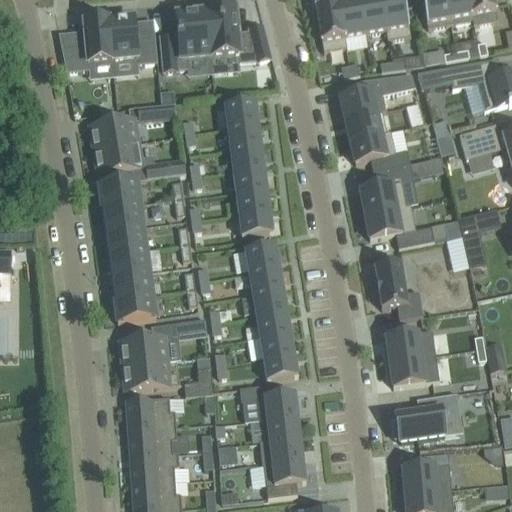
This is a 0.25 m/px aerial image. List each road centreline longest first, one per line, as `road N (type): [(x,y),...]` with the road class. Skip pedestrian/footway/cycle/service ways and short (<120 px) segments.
road 1 (residential): [(368,511),(328,236),(275,0)]
road 2 (residential): [(23,0),(66,256),(94,511)]
